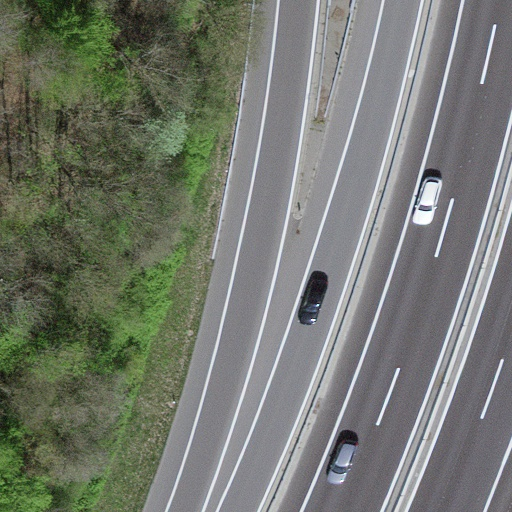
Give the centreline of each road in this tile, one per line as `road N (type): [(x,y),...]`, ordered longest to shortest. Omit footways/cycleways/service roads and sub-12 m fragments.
road 1 (motorway): [(404,0),(332,266),(238,511)]
road 2 (motorway): [(499,0),(447,217),(340,511)]
road 3 (motorway): [(297,0),(259,255),(185,511)]
road 4 (motorway): [(443,511),(511,325)]
